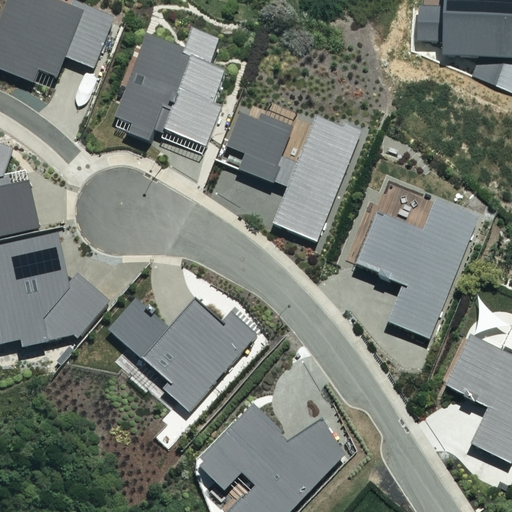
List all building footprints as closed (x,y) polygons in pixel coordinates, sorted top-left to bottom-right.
[(161,132),(210,152),(225,113),(218,110),(230,80),(217,74),(226,51),(199,41),(191,60),(151,44),(119,125),(135,131),(132,140),(154,149),(161,132)] [(0,243),(43,234),(33,188),(14,192),(12,181),(8,182),(15,156),(0,150),(0,243)] [(391,328),(432,345),(481,223),(439,207),(427,236),(383,219),(361,273),(406,291),(391,328)] [(476,451),(511,467),(511,357),(475,340),(449,395),(493,415),(476,451)] [(296,511),(347,457),(327,427),(292,447),(285,441),(287,439),(258,412),(201,474),(229,499),(246,480),(257,490),(236,511),(296,511)]
